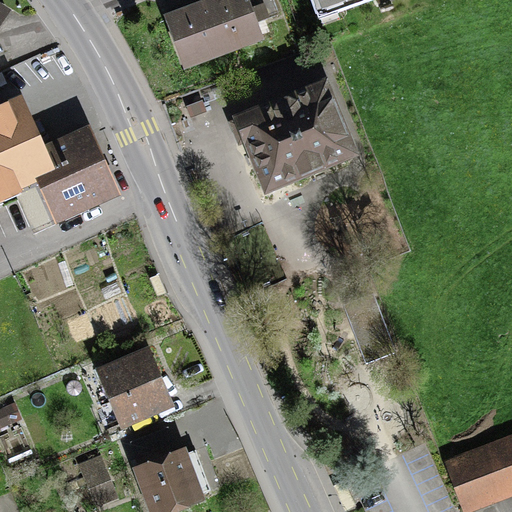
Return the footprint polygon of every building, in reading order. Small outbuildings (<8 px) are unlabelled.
[(216,0),(167,19),(185,66),(260,37),(255,24),(280,14),(274,0),(216,0)] [(312,0),(317,12),(335,6),(337,11),(368,0),(312,0)] [(352,152),(325,85),(294,98),(288,97),(282,98),(276,102),(272,106),(239,120),(240,121),(232,124),(239,142),(247,138),(268,189),(303,175),(302,172),(352,152)] [(94,151),(87,132),(36,153),(16,106),(0,112),(0,193),(17,186),(34,226),(113,194),(105,174),(107,174),(104,168),(102,168),(97,157),(99,156),(96,150),(94,151)] [(369,304),(342,314),(362,368),(389,358),(369,304)] [(144,360),(105,377),(123,417),(162,400),(144,360)] [(467,462),(448,469),(464,510),(487,501),(485,495),(511,484),(511,434),(464,453),(467,462)] [(174,443),(136,458),(157,511),(212,490),(195,449),(179,456),(174,443)] [(101,458),(80,466),(94,498),(114,489),(101,458)]
